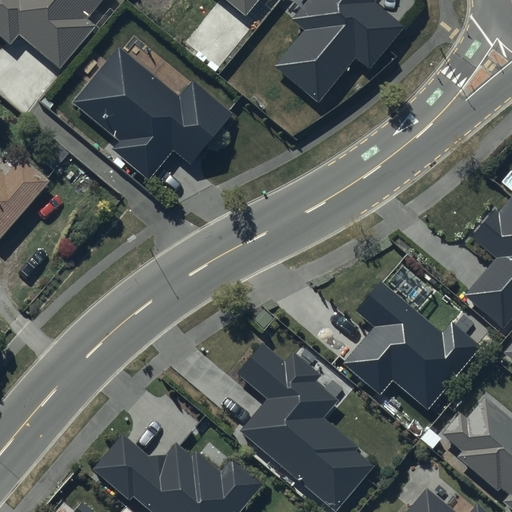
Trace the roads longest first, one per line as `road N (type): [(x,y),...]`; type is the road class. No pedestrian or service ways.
road 1 (unclassified): [(0,448),(134,308),(335,191),(432,122)]
road 2 (unclassified): [(432,122),(492,11)]
